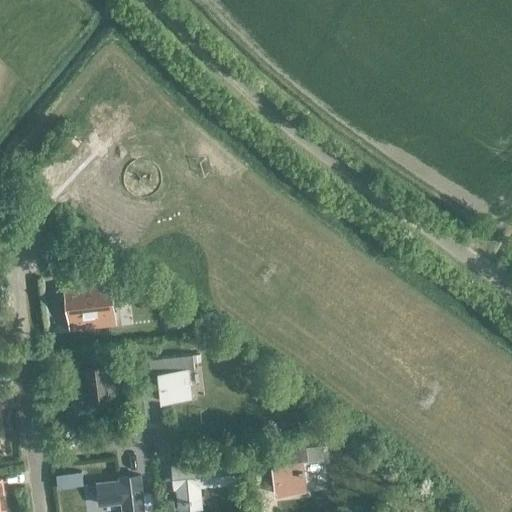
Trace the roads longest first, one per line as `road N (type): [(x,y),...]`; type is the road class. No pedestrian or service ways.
road 1 (unclassified): [(149,0),(312,143),(511,284)]
road 2 (residential): [(33,444),(17,198)]
road 3 (residential): [(33,444),(211,421)]
